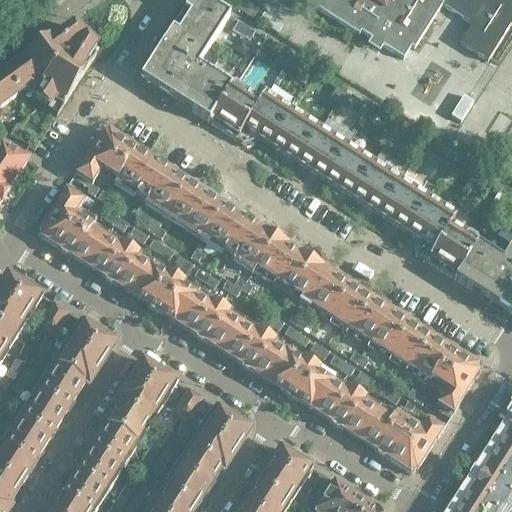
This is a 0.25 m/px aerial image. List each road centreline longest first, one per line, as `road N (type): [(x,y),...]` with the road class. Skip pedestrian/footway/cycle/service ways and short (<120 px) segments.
road 1 (residential): [(511,345),(105,87)]
road 2 (residential): [(29,511),(139,330)]
road 3 (residential): [(7,246),(105,87)]
road 4 (residential): [(411,506),(511,359)]
road 5 (residential): [(276,419),(139,330)]
road 6 (residential): [(411,506),(276,419)]
road 7 (residential): [(139,330),(7,246)]
